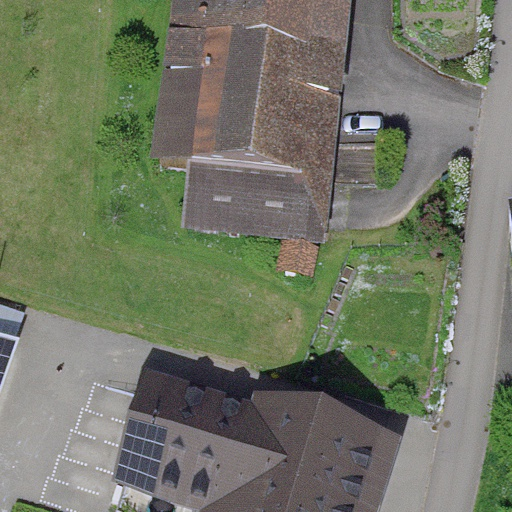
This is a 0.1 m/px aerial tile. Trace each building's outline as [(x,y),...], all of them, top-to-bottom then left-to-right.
[(172,0),(169,26),(348,47),(353,0),(172,0)] [(324,243),(348,47),(169,26),(154,154),(190,158),(182,226),(324,243)] [(0,302),(0,332),(17,339),(24,311),(0,302)] [(0,393),(19,339),(17,339),(0,332),(0,393)] [(249,400),(145,367),(110,478),(125,483),(116,511),(119,511),(379,511),(404,435),(253,388),(249,400)]
